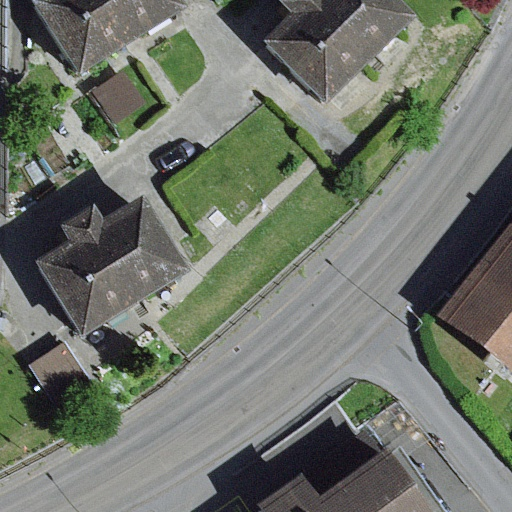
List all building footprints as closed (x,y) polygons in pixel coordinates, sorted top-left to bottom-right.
[(170,21),(156,0),(38,0),(19,12),(68,87),(170,21)] [(396,26),(369,0),(302,0),(250,54),(312,113),(396,26)] [(173,282),(131,208),(18,271),(60,345),(173,282)] [(511,230),(488,259),(511,279),(511,230)] [(511,389),(511,279),(488,259),(433,323),(511,389)] [(397,511),(356,452),(268,511),(397,511)]
